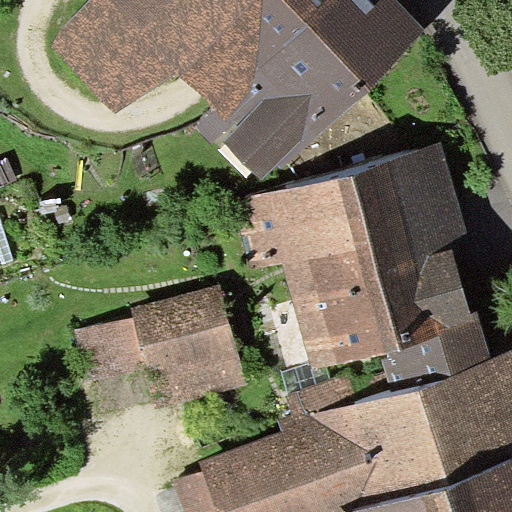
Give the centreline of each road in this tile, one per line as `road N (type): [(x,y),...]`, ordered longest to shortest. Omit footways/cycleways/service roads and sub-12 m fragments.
road 1 (unclassified): [(511,181),(425,0)]
road 2 (track): [(0,505),(48,488),(111,498),(126,511)]
